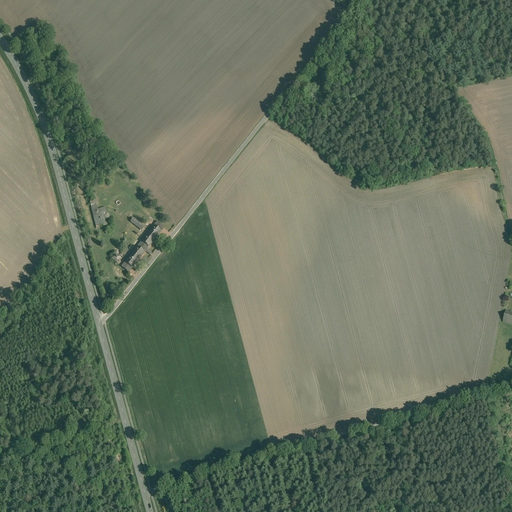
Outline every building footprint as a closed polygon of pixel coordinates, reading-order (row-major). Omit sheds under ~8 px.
[(97,199),(89,200),(95,226),(106,224),(103,212),(106,212),(104,204),(98,206),(97,199)] [(129,219),(140,229),(144,224),(133,214),(129,219)] [(161,233),(153,227),(124,263),(132,269),(153,242),(161,233)] [(121,255),(117,250),(111,256),(116,261),(121,255)] [(511,313),(506,312),(503,324),(511,326),(511,313)]
